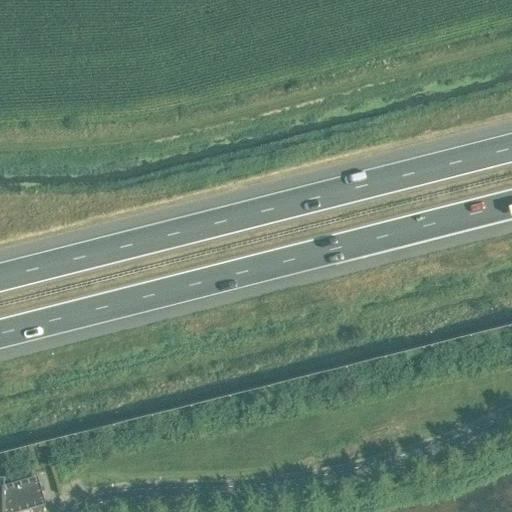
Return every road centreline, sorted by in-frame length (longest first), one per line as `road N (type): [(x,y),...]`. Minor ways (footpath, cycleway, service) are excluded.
road 1 (motorway): [(0,333),(511,204)]
road 2 (motorway): [(511,147),(0,275)]
road 3 (tertiary): [(511,418),(394,462),(267,485),(149,492),(86,502),(77,511)]
